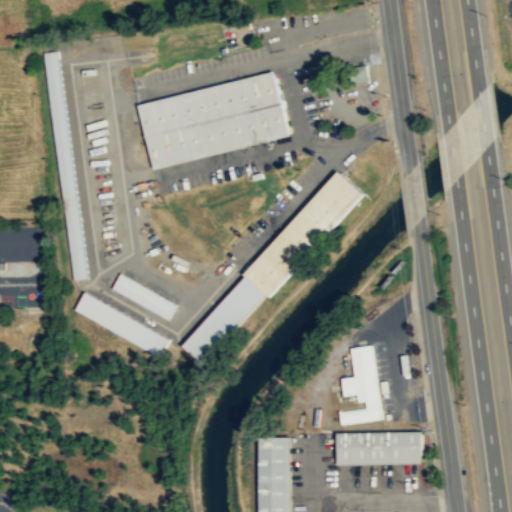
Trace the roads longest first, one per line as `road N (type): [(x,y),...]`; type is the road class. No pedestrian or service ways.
road 1 (track): [(420,234),(385,260),(248,418),(239,452),(244,511)]
road 2 (primary): [(456,178),(500,511)]
road 3 (tertiary): [(418,219),(457,511)]
road 4 (primary): [(511,337),(486,146)]
road 5 (tertiary): [(389,0),(411,167)]
road 6 (primary): [(432,0),(449,126)]
